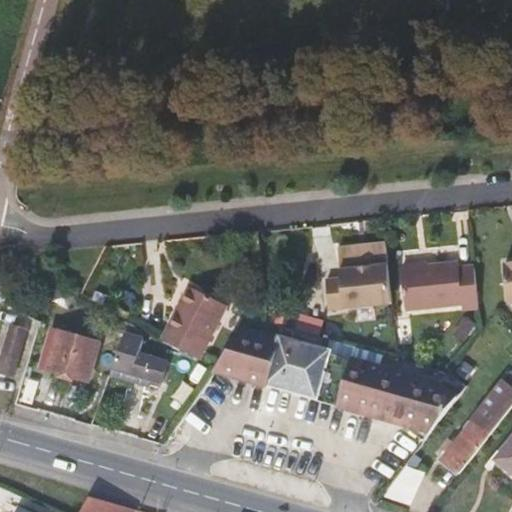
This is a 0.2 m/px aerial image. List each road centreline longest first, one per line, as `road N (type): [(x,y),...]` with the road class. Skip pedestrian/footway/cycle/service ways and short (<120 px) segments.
road 1 (unknown): [(357,511),(340,441),(321,421),(281,407),(237,417),(180,487)]
road 2 (secondary): [(0,437),(267,511)]
road 3 (unclassified): [(0,181),(52,0)]
